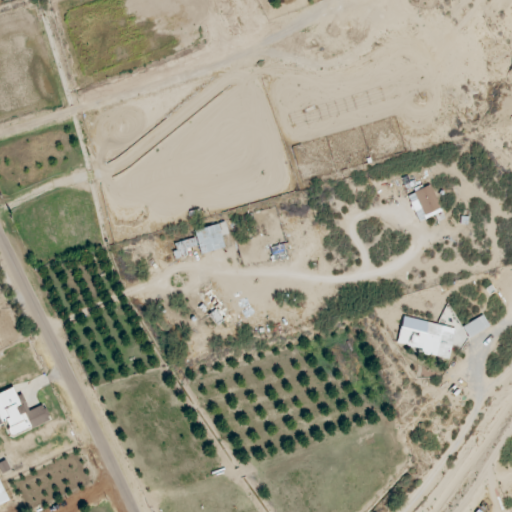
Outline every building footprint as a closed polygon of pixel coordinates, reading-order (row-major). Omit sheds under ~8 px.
[(408,194),(416,221),(440,214),(431,186),(408,194)] [(221,236),(227,235),(225,224),(195,229),(199,254),(224,250),(221,236)] [(187,257),(185,249),(197,246),(194,238),(172,244),(176,260),(187,257)] [(214,310),(208,315),(216,325),(222,321),(225,325),(233,319),(210,290),(203,295),(214,310)] [(462,327),(468,339),(489,327),(482,315),(462,327)] [(454,329),(402,318),(396,344),(420,349),(419,354),(448,360),(454,329)] [(0,393),(0,422),(0,424),(5,422),(11,436),(49,420),(43,405),(27,412),(21,396),(16,398),(12,388),(0,393)]
